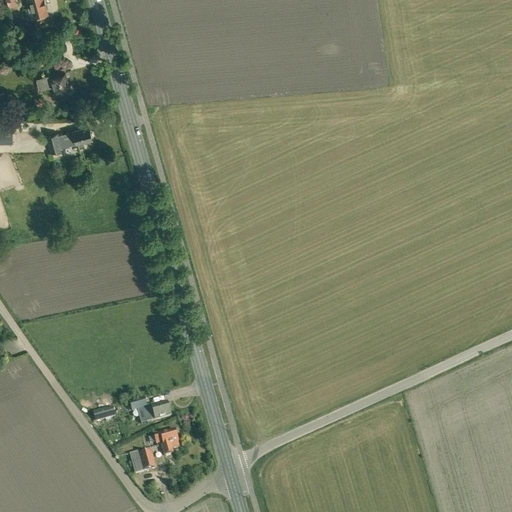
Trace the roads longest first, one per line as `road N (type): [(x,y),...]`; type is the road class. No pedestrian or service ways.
road 1 (primary): [(229,469),(95,0)]
road 2 (unclassified): [(229,469),(511,335)]
road 3 (unclassified): [(154,511),(0,310)]
